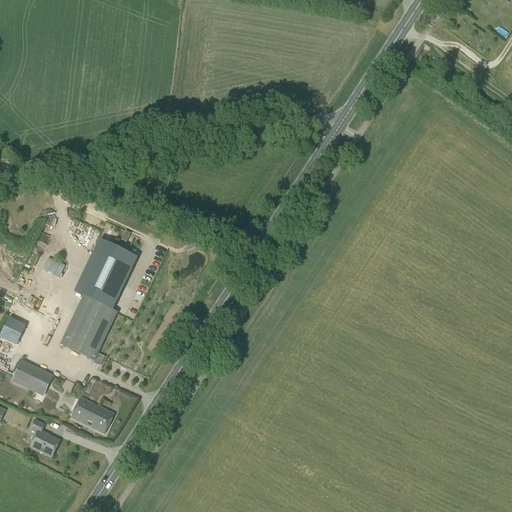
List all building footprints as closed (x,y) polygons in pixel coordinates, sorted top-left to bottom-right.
[(71,331),(63,347),(95,361),(117,314),(112,312),(137,259),(99,240),(74,293),(86,299),(101,307),(86,339),(71,331)] [(42,271),(60,278),(65,266),(47,259),(42,271)] [(37,374),(33,382),(47,388),(51,380),(37,374)] [(105,436),(115,416),(82,400),(72,419),(105,436)] [(53,459),(61,443),(42,434),(45,427),(35,422),(31,431),(38,435),(31,449),(53,459)]
